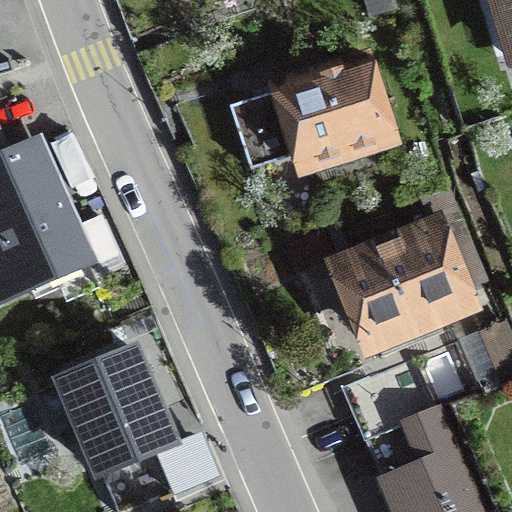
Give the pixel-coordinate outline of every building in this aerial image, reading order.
[(511,81),(511,0),(478,0),(505,84),(511,81)] [(404,148),(375,62),(265,100),(295,185),(404,148)] [(37,144),(0,159),(0,316),(94,276),(37,144)] [(486,314),(448,218),(324,267),(362,363),(486,314)] [(183,465),(133,354),(49,392),(99,502),(183,465)] [(343,388),(363,442),(436,411),(416,359),(343,388)] [(479,511),(436,411),(363,442),(393,511),(479,511)]
